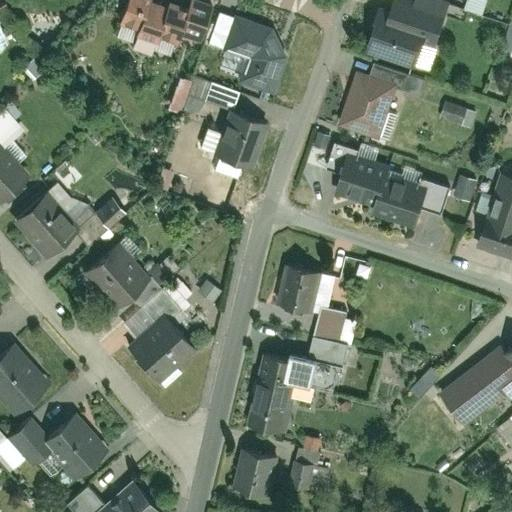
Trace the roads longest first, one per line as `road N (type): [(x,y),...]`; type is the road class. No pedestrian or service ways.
road 1 (residential): [(0,252),(200,480)]
road 2 (residential): [(200,480),(268,212)]
road 3 (residential): [(511,291),(268,212)]
road 4 (residential): [(268,212),(338,18)]
